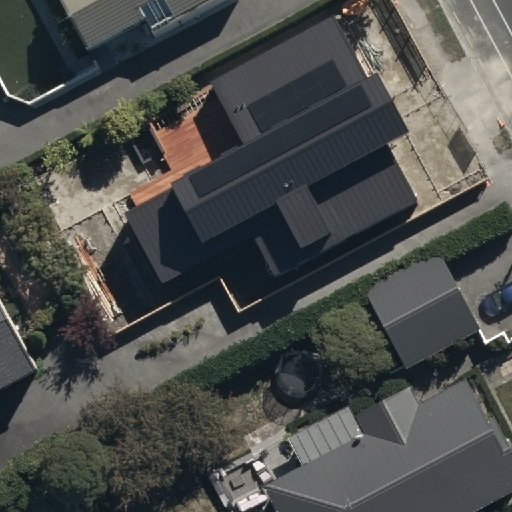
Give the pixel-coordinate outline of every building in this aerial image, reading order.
[(56,0),(80,49),(144,17),(152,32),(215,0),(56,0)] [(333,17),(212,82),(246,146),(122,211),(161,284),(250,236),(272,278),(416,202),(385,144),(410,131),(378,72),(366,78),(333,17)] [(439,242),(362,279),(403,363),(480,325),(439,242)] [(0,369),(38,349),(0,275),(0,369)] [(289,427),(304,455),(269,473),(288,511),(452,511),(511,482),(511,439),(473,363),(421,389),(414,375),(356,404),(352,395),(289,427)]
